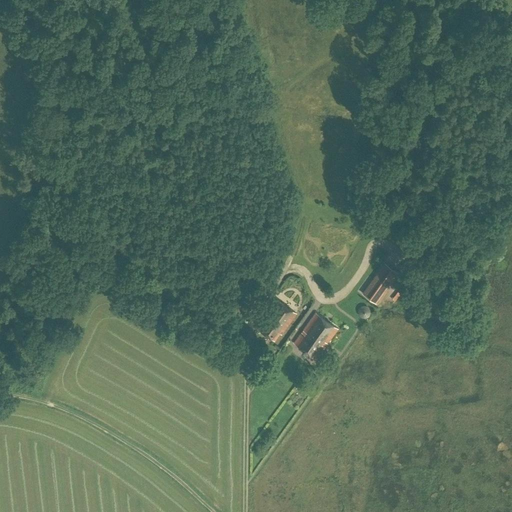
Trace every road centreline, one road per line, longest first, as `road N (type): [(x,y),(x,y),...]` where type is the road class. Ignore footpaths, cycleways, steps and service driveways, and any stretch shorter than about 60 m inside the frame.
road 1 (track): [(246,363),(81,272),(43,285),(0,321)]
road 2 (track): [(0,393),(55,405),(102,427),(214,511)]
road 3 (unclassified): [(244,511),(246,363),(255,319)]
